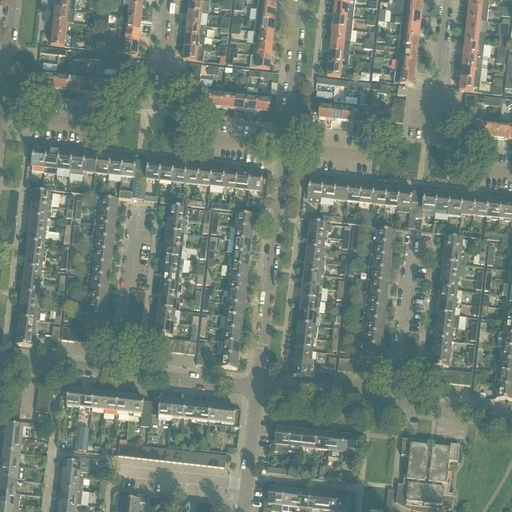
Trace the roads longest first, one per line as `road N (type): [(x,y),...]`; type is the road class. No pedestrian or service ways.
road 1 (residential): [(257,391),(283,148)]
road 2 (residential): [(389,404),(411,240)]
road 3 (residential): [(117,373),(133,210)]
road 4 (residential): [(283,148),(300,0)]
road 5 (residential): [(257,391),(117,373)]
road 6 (residential): [(246,485),(111,471)]
road 7 (residential): [(257,391),(389,404)]
road 8 (residential): [(389,404),(511,415)]
road 9 (unclassified): [(435,121),(449,0)]
